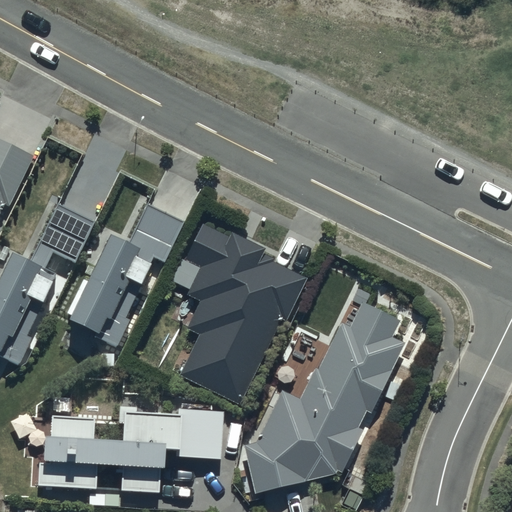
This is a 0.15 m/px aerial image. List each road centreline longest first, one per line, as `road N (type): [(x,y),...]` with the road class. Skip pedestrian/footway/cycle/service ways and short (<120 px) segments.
road 1 (residential): [(0,18),(511,279)]
road 2 (residential): [(511,323),(455,437),(435,511)]
